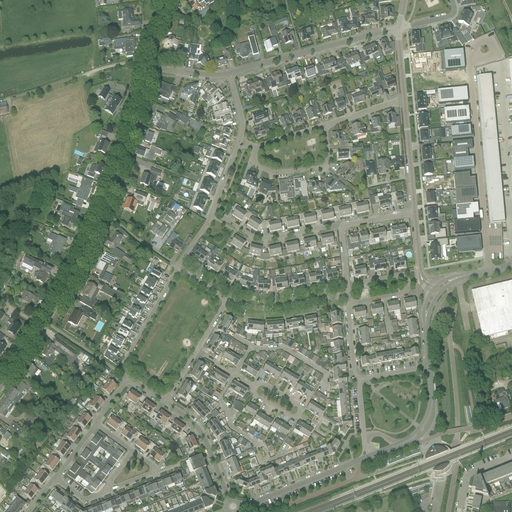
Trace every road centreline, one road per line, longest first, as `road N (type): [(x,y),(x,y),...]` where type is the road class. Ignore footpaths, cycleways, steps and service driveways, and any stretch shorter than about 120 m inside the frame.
road 1 (residential): [(399,27),(228,74)]
road 2 (residential): [(101,207),(149,68)]
road 3 (residential): [(232,506),(368,457)]
road 4 (residential): [(212,212),(263,239),(341,226)]
road 5 (unclassified): [(347,304),(407,293),(399,275),(345,285)]
road 6 (unknown): [(511,337),(478,340),(469,295),(470,288),(511,277)]
road 7 (residential): [(163,402),(203,438),(232,506)]
road 8 (residential): [(45,321),(101,207)]
road 9 (residential): [(323,125),(326,160),(319,167),(273,172),(256,164),(254,148)]
road 10 (unclassified): [(117,374),(178,267)]
